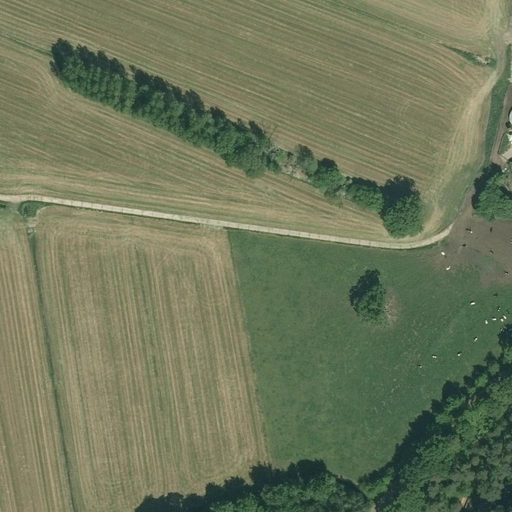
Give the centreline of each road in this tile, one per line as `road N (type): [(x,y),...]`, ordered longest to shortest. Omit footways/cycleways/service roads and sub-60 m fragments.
road 1 (track): [(505,159),(454,224),(408,246),(0,198)]
road 2 (unclassified): [(375,511),(511,365)]
